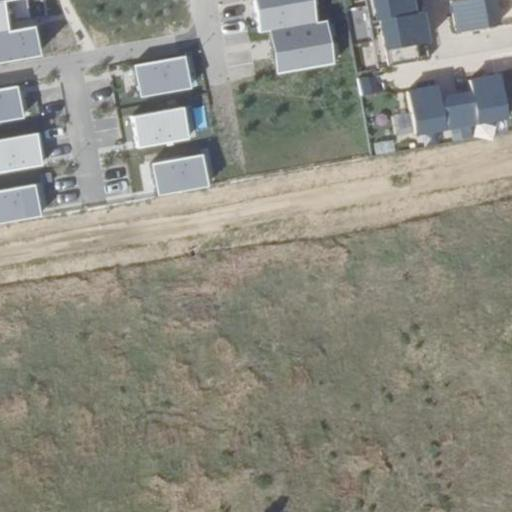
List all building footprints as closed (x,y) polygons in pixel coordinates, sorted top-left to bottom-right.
[(252,0),(258,32),(268,31),(272,55),(329,44),(325,20),(315,22),(310,0),(252,0)] [(357,0),(369,69),(427,59),(418,11),(406,13),(403,0),(357,0)] [(458,0),(443,3),(448,33),(495,24),(490,0),(458,0)] [(14,3),(0,4),(0,36),(21,33),(14,3)] [(21,33),(0,36),(0,64),(37,58),(33,32),(21,33)] [(182,60),(133,69),(139,100),(187,91),(182,60)] [(417,137),(506,119),(497,72),(468,78),(471,91),(439,97),(437,84),(407,90),(417,137)] [(19,90),(0,92),(0,125),(24,121),(19,90)] [(182,113),(129,121),(134,153),(187,145),(182,113)] [(35,135),(0,141),(0,174),(42,167),(35,135)] [(201,158),(151,165),(154,190),(204,183),(201,158)] [(35,189),(0,193),(0,220),(39,215),(35,189)]
